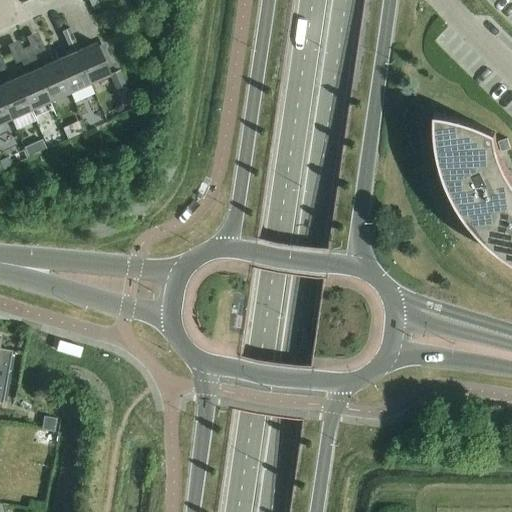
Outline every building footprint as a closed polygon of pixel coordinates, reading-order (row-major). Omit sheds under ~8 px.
[(66,43),(74,40),(69,29),(61,32),(66,43)] [(75,52),(89,84),(109,75),(95,43),(79,50),(74,40),(66,43),(71,54),(75,52)] [(22,50),(27,61),(34,57),(29,46),(22,50)] [(93,94),(88,84),(89,84),(75,52),(71,54),(55,61),(69,93),(70,93),(74,103),(93,94)] [(36,69),(50,101),(69,93),(55,61),(39,68),(34,57),(27,61),(31,71),(36,69)] [(16,79),(30,111),(50,101),(36,69),(31,71),(16,79)] [(109,76),(115,90),(125,86),(118,72),(109,76)] [(0,96),(10,119),(30,111),(16,79),(0,85),(0,96)] [(0,96),(0,123),(10,119),(0,96)] [(511,213),(507,219),(490,200),(511,184),(511,179),(511,178),(508,173),(505,168),(503,162),(501,157),(499,151),(497,145),(496,139),(495,133),(489,130),(482,127),(476,125),(469,122),(462,120),(455,118),(448,117),(441,116),(434,115),(434,122),(434,129),(435,137),(436,144),(437,151),(438,158),(440,165),(442,172),(444,179),(447,186),(450,192),(453,199),(457,205),(461,212),(465,218),(483,205),(501,225),(485,241),(496,250),(501,255),(507,259),(511,262),(511,213)] [(86,132),(83,124),(76,127),(79,135),(86,132)] [(421,135),(412,137),(428,192),(436,190),(421,135)] [(507,139),(498,142),(501,152),(510,149),(507,139)] [(25,150),(29,159),(47,151),(43,142),(25,150)] [(11,167),(7,158),(0,161),(0,165),(2,171),(11,167)] [(511,184),(490,200),(507,219),(511,213),(511,184)] [(483,205),(465,218),(474,230),(485,241),(501,225),(483,205)] [(59,341),(57,351),(80,358),(83,348),(71,345),(66,343),(59,341)] [(0,403),(1,404),(11,351),(0,349),(0,403)] [(53,432),(55,420),(44,418),(41,430),(53,432)]
